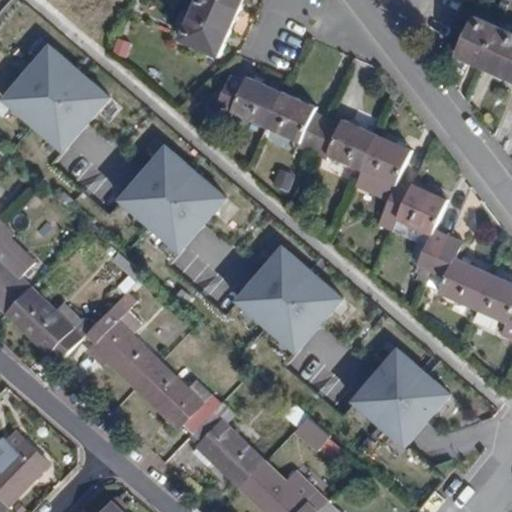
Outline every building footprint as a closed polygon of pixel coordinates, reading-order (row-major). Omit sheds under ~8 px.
[(199,0),(181,41),(221,58),(246,0),(199,0)] [(511,32),(476,16),(458,55),(482,66),(511,79),(511,32)] [(112,98),(47,43),(0,96),(0,101),(62,155),(112,98)] [(232,75),(217,110),(232,116),(234,112),(267,127),(283,92),(248,77),(246,81),(232,75)] [(283,92),(267,127),(303,143),(301,148),(314,153),(329,118),(316,112),(318,108),(283,92)] [(329,118),(314,153),(328,160),(330,155),(364,170),(379,135),(345,120),(343,124),(329,118)] [(379,135),(364,170),(398,185),(391,201),(380,224),(394,230),(399,219),(413,188),(400,183),(414,151),(379,135)] [(225,197),(163,145),(115,201),(179,252),(225,197)] [(398,185),(364,170),(357,186),(391,201),(398,185)] [(286,182),(276,177),(272,185),(282,191),(286,182)] [(414,184),(413,188),(399,219),(434,234),(429,246),(420,265),(434,271),(450,236),(436,229),(450,200),(414,184)] [(317,199),(304,192),(297,205),(311,212),(317,199)] [(434,234),(399,219),(394,230),(429,246),(434,234)] [(457,258),(464,242),(450,236),(434,271),(448,277),(442,291),(441,293),(476,308),(491,273),(457,258)] [(343,298),(280,245),(232,300),(296,355),(343,298)] [(139,281),(145,274),(121,253),(114,260),(139,281)] [(0,305),(9,313),(34,287),(0,254),(0,305)] [(434,271),(420,265),(414,279),(428,285),(434,271)] [(448,277),(434,271),(428,285),(442,291),(448,277)] [(511,282),(491,273),(476,308),(510,323),(505,335),(511,337),(511,282)] [(41,337),(64,358),(89,333),(95,326),(85,317),(84,319),(76,327),(60,312),(58,310),(34,287),(9,313),(36,341),(41,337)] [(136,387),(161,361),(134,335),(119,321),(125,314),(133,307),(123,297),(95,326),(89,333),(98,341),(93,346),(136,387)] [(76,327),(84,319),(65,302),(58,310),(60,312),(76,327)] [(134,335),(140,328),(125,314),(119,321),(134,335)] [(475,315),(472,324),(498,331),(501,322),(475,315)] [(60,363),(64,358),(41,337),(36,341),(60,363)] [(450,392),(395,348),(348,404),(407,450),(450,392)] [(212,394),(205,402),(189,387),(161,361),(136,387),(166,415),(170,410),(194,432),(207,418),(222,403),(212,394)] [(205,402),(212,394),(197,380),(189,387),(205,402)] [(242,488),(267,461),(228,424),(238,414),(223,401),(222,403),(207,418),(194,432),(204,441),(219,455),(213,461),(242,488)] [(309,415),(297,429),(319,448),(332,435),(309,415)] [(0,497),(9,507),(36,478),(33,474),(47,459),(27,440),(16,451),(4,439),(0,443),(0,497)] [(213,461),(219,455),(204,441),(195,451),(209,465),(213,461)] [(287,480),(267,461),(242,488),(267,511),(320,511),(330,502),(296,471),(287,480)] [(0,511),(3,511),(9,507),(0,497),(0,511)] [(122,511),(111,501),(100,511),(122,511)] [(340,511),(330,502),(320,511),(340,511)]
